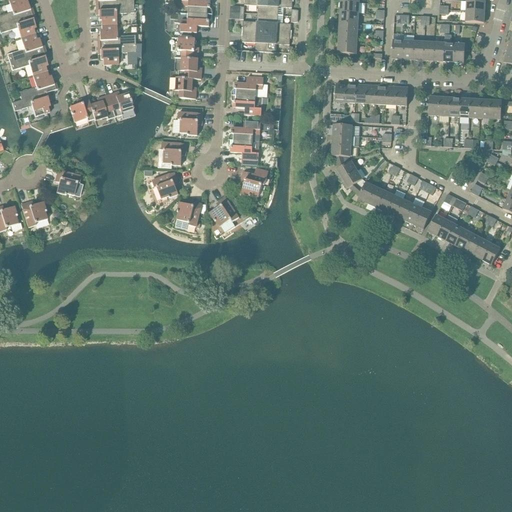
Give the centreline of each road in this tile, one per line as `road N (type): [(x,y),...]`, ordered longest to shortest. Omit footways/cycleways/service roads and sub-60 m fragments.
road 1 (residential): [(414,78),(410,166),(511,221)]
road 2 (residential): [(83,0),(87,70),(65,75),(42,0)]
